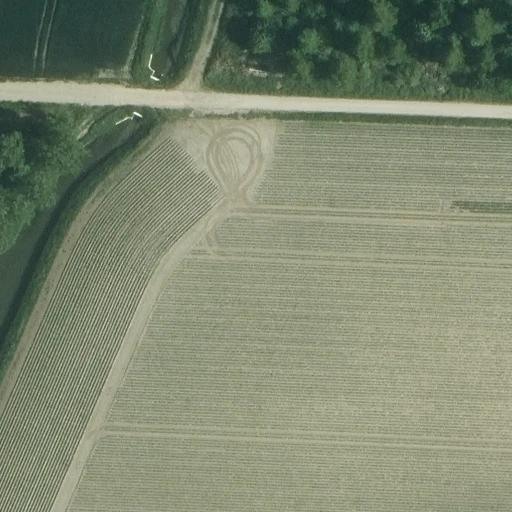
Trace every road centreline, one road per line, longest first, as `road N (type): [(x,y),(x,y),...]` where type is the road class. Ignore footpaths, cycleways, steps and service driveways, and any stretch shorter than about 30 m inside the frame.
road 1 (unclassified): [(511,113),(92,99)]
road 2 (track): [(92,99),(0,226)]
